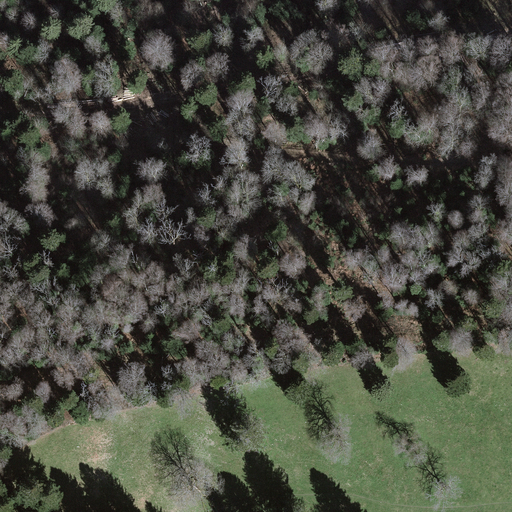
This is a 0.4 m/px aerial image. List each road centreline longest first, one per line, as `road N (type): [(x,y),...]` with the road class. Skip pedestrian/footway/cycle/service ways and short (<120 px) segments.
road 1 (track): [(511,34),(0,123)]
road 2 (track): [(137,105),(295,156),(511,162)]
